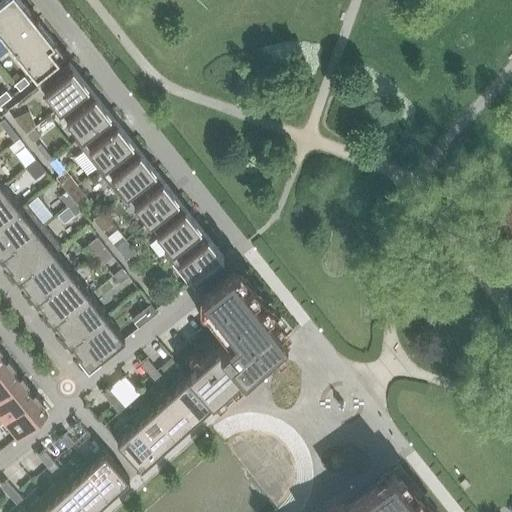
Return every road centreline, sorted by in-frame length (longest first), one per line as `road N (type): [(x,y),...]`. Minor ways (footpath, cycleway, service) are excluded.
road 1 (residential): [(43,0),(242,248)]
road 2 (residential): [(80,387),(242,248)]
road 3 (residential): [(0,283),(80,387)]
